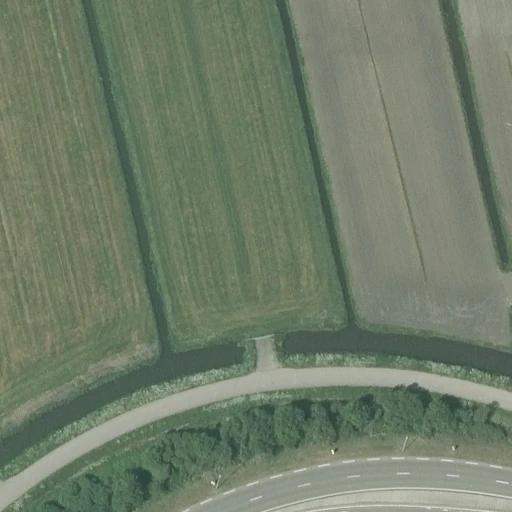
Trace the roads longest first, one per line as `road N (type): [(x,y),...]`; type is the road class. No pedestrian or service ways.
road 1 (unclassified): [(0,499),(102,434),(269,385),(406,384),(511,406)]
road 2 (primary): [(511,485),(382,475),(330,480),(222,511)]
